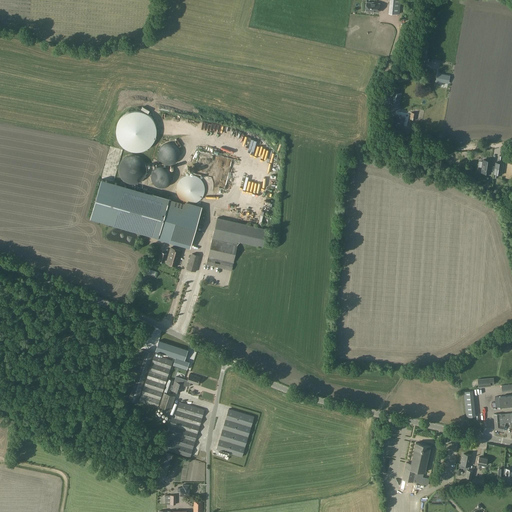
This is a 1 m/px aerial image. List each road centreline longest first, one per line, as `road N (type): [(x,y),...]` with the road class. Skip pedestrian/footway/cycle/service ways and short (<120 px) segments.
road 1 (tertiary): [(511,443),(300,396),(225,360)]
road 2 (tertiary): [(225,360),(0,265)]
road 3 (unclassified): [(208,511),(207,453),(225,360)]
road 4 (track): [(390,137),(433,150),(511,146)]
